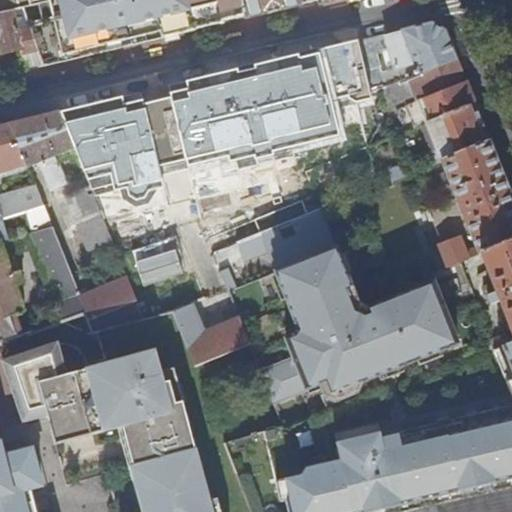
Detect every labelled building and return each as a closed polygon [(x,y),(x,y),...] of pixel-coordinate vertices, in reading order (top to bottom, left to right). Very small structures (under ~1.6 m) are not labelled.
[(0,0),(0,14),(22,10),(37,55),(77,46),(80,57),(223,23),(223,20),(244,15),(240,0),(0,0)] [(300,0),(240,0),(244,15),(245,18),(301,4),(300,0)] [(22,10),(0,14),(0,48),(1,53),(19,48),(25,70),(40,67),(37,55),(22,10)] [(456,61),(444,31),(438,28),(431,24),(383,35),(396,70),(416,63),(420,74),(456,61)] [(453,28),(444,31),(456,61),(465,57),(453,28)] [(379,67),(372,38),(355,42),(362,71),(379,67)] [(362,71),(355,42),(341,46),(354,99),(368,94),(364,76),(356,78),(355,72),(362,71)] [(77,46),(37,55),(40,67),(80,57),(77,46)] [(297,122),(355,103),(354,99),(341,46),(280,60),(296,116),(297,122)] [(420,74),(429,98),(430,100),(466,85),(461,73),(456,61),(420,74)] [(368,94),(380,89),(383,88),(392,85),(388,71),(364,76),(368,94)] [(229,134),(217,87),(213,76),(148,92),(182,174),(236,158),(230,137),(229,134)] [(260,77),(217,87),(229,134),(236,132),(235,127),(269,118),(260,77)] [(412,77),(392,85),(383,88),(389,106),(419,95),(412,77)] [(466,85),(430,100),(429,98),(416,104),(407,108),(412,120),(423,116),(426,122),(473,104),(466,85)] [(60,113),(75,149),(89,182),(101,177),(129,246),(176,227),(123,98),(60,113)] [(182,174),(199,216),(314,168),(365,146),(355,103),(297,122),(304,146),(305,150),(285,159),(283,156),(248,169),(244,173),(241,174),(239,166),(237,159),(236,158),(182,174)] [(473,104),(426,122),(421,124),(436,163),(441,161),(488,141),(481,123),(473,104)] [(10,125),(26,166),(27,168),(39,163),(50,191),(66,184),(55,157),(75,149),(60,113),(10,125)] [(230,137),(236,158),(237,159),(239,166),(304,146),(297,122),(296,116),(230,137)] [(0,174),(26,166),(10,125),(0,127),(0,174)] [(488,141),(441,161),(475,248),(465,252),(460,241),(457,239),(442,244),(440,249),(447,266),(461,260),(479,253),(511,239),(511,198),(506,183),(488,141)] [(373,180),(375,188),(392,181),(407,175),(404,169),(394,166),(386,170),(387,174),(373,180)] [(320,210),(329,207),(314,168),(199,216),(214,254),(237,244),(320,210)] [(89,182),(91,187),(113,241),(117,250),(129,246),(101,177),(89,182)] [(0,242),(1,242),(26,235),(52,228),(34,184),(0,195),(0,242)] [(90,251),(113,241),(91,187),(67,197),(90,251)] [(320,210),(237,244),(244,261),(268,251),(292,311),(296,310),(303,327),(297,336),(287,340),(295,360),(262,372),(274,401),(319,384),(330,408),(386,388),(384,380),(376,385),(372,376),(386,370),(387,373),(458,344),(434,283),(369,309),(370,313),(364,316),(357,314),(348,289),(351,287),(320,210)] [(59,322),(88,312),(81,297),(52,228),(26,235),(38,269),(40,269),(54,303),(52,305),(59,322)] [(499,302),(511,333),(511,239),(479,253),(491,282),(482,285),(490,306),(499,302)] [(1,242),(0,242),(0,340),(18,335),(11,317),(24,312),(1,242)] [(175,310),(194,301),(204,297),(196,277),(167,290),(175,310)] [(81,297),(88,312),(95,330),(107,327),(103,316),(127,305),(133,321),(145,318),(137,298),(129,278),(81,297)] [(165,286),(137,298),(145,318),(175,310),(167,290),(165,286)] [(194,301),(175,310),(193,369),(250,346),(239,319),(204,332),(194,301)] [(487,341),(490,351),(499,347),(509,344),(506,335),(487,341)] [(330,408),(254,436),(256,441),(254,442),(238,480),(252,511),(511,511),(511,342),(509,344),(499,347),(511,380),(511,405),(398,433),(386,388),(330,408)] [(56,343),(2,359),(4,364),(10,382),(16,401),(18,407),(24,405),(28,420),(48,415),(53,431),(80,424),(82,432),(110,424),(111,429),(125,426),(134,465),(133,465),(137,482),(143,481),(147,495),(141,497),(144,511),(223,511),(219,499),(212,501),(171,368),(160,371),(153,350),(66,376),(56,343)] [(24,405),(18,407),(23,422),(28,420),(24,405)] [(80,424),(53,431),(56,443),(111,429),(110,424),(82,432),(80,424)] [(4,450),(0,434),(0,511),(36,511),(31,489),(43,486),(34,450),(6,457),(4,450)] [(143,481),(137,482),(141,497),(147,495),(143,481)]
